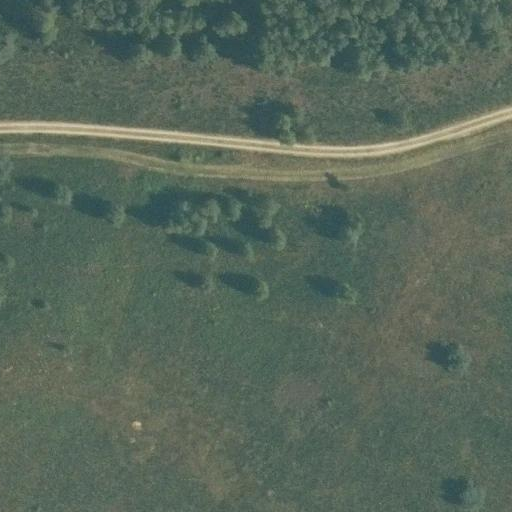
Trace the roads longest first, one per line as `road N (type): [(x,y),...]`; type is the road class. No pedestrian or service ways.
road 1 (unknown): [(511,164),(482,166),(378,203),(0,176)]
road 2 (track): [(0,128),(356,149),(511,112)]
